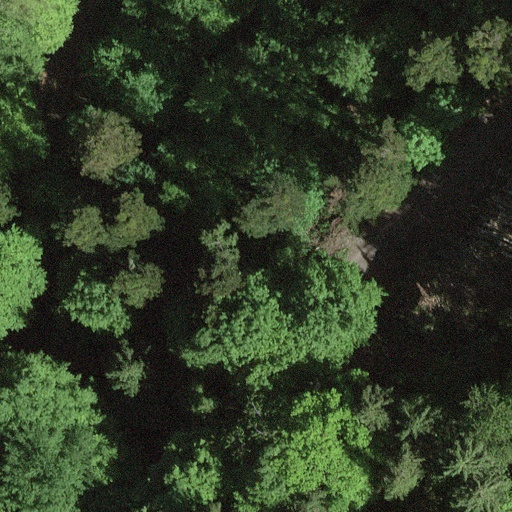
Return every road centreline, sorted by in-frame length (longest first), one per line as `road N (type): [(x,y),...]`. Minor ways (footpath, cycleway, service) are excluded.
road 1 (track): [(211,511),(232,443),(511,138)]
road 2 (track): [(0,281),(5,221),(83,0)]
